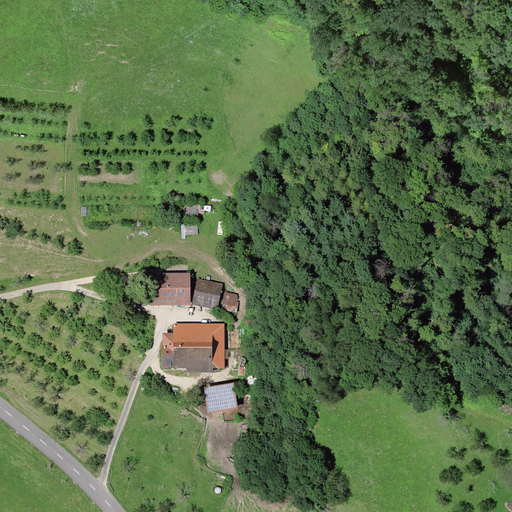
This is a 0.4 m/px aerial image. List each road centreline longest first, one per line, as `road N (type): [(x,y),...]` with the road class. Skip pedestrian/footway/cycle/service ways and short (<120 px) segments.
road 1 (track): [(511,361),(476,332),(391,195),(372,149),(368,101),(318,0)]
road 2 (tertiary): [(114,511),(0,408)]
